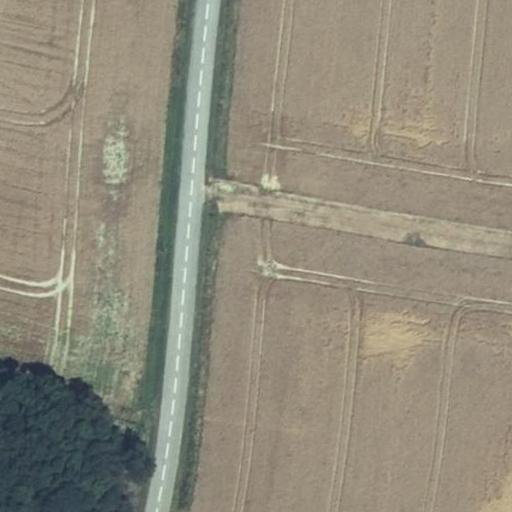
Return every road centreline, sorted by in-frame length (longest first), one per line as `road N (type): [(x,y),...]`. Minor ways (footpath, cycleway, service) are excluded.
road 1 (tertiary): [(158,511),(210,0)]
road 2 (track): [(191,195),(228,193),(511,238)]
